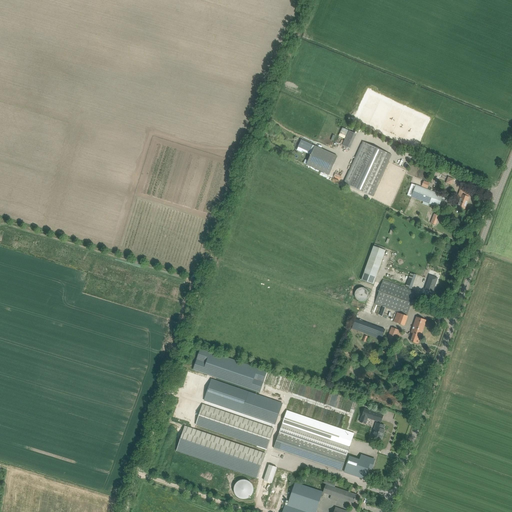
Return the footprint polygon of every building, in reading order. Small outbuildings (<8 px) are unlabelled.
[(298,147),(309,152),(313,145),(301,139),(298,146),(298,147)] [(344,183),(372,196),(389,159),(385,157),(387,152),(363,141),(344,183)] [(329,174),(337,156),(315,146),(306,164),(329,174)] [(422,203),(428,205),(429,203),(438,207),(441,198),(446,200),(447,197),(431,191),(416,185),(411,196),(423,201),(422,203)] [(469,197),(465,195),(462,194),(456,209),(464,212),(469,197)] [(435,225),(439,215),(434,213),(431,223),(435,225)] [(385,249),(373,245),(361,280),(374,284),(385,249)] [(438,278),(430,275),(425,289),(433,292),(438,278)] [(375,303),(402,313),(407,315),(415,292),(411,290),(406,288),(405,292),(382,284),(375,303)] [(356,298),(357,299),(358,299),(358,300),(359,300),(360,301),(361,301),(362,301),(363,301),(364,300),(365,300),(366,299),(367,298),(367,297),(368,296),(368,295),(368,294),(368,293),(368,292),(367,291),(367,290),(366,290),(365,289),(364,288),(363,288),(362,288),(361,288),(360,288),(359,288),(358,289),(357,289),(357,290),(356,290),(356,291),(355,292),(355,293),(355,294),(355,295),(355,296),(356,297),(356,298)] [(411,341),(413,342),(418,344),(426,320),(422,318),(417,317),(411,333),(413,333),(411,341)] [(382,340),(386,329),(372,324),(368,334),(382,340)] [(385,346),(392,349),(399,330),(392,327),(385,346)] [(260,392),(267,372),(200,349),(193,369),(260,392)] [(204,399),(275,424),(282,403),(211,379),(204,399)] [(195,424),(267,449),(274,428),(202,403),(195,424)] [(383,415),(364,409),(360,422),(365,424),(368,418),(381,422),(383,415)] [(281,426),(344,447),(349,449),(354,434),(287,411),(281,426)] [(372,437),(381,440),(384,432),(382,431),(384,425),(379,424),(376,423),(374,430),(374,431),(374,432),(372,437)] [(176,450),(185,453),(257,478),(265,453),(184,426),(176,450)] [(273,448),(337,469),(342,471),(348,454),(279,431),(273,448)] [(349,456),(344,472),(365,479),(368,469),(372,458),(361,455),(359,460),(349,456)] [(273,483),(278,466),(269,464),(264,480),(273,483)] [(243,499),(244,499),(245,499),(246,499),(247,498),(248,498),(249,498),(249,497),(250,497),(251,496),(251,495),(252,495),(252,494),(253,493),(253,492),(253,491),(254,490),(254,489),(254,488),(253,487),(253,486),(253,485),(252,484),(252,483),(251,483),(251,482),(250,482),(249,481),(248,480),(247,480),(246,480),(245,479),(244,479),(243,479),(242,479),(241,480),(240,480),(239,481),(238,481),(237,482),(236,483),(235,484),(235,485),(235,486),(234,487),(234,488),(234,489),(234,490),(234,491),(234,492),(235,492),(235,493),(235,494),(236,495),(237,496),(237,497),(238,497),(239,498),(240,498),(241,499),(242,499),(243,499)] [(326,484),(323,493),(354,503),(357,495),(326,484)] [(316,511),(320,502),(322,496),(293,487),(287,506),(285,505),(282,511),(316,511)]
